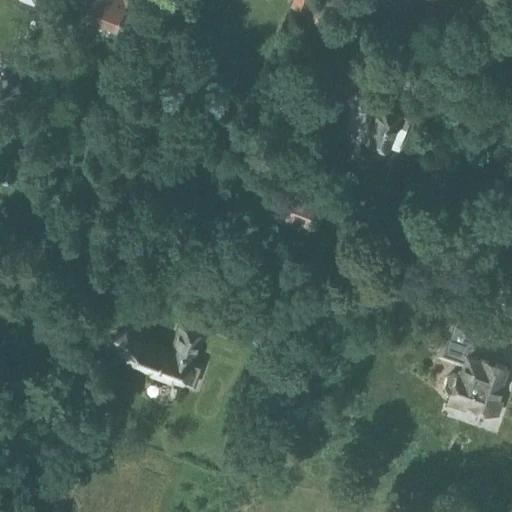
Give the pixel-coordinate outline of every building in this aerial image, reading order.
[(63,0),(56,21),(74,28),(81,11),(115,25),(124,0),(133,0),(137,2),(137,0),(63,0)] [(317,0),(311,17),(311,18),(327,24),(335,0),(317,0)] [(335,61),(329,78),(351,84),(356,68),(335,61)] [(403,114),(379,105),(366,139),(391,148),(394,140),(402,143),(407,129),(405,128),(409,117),(403,115),(403,114)] [(327,109),(320,130),(340,138),(347,117),(327,109)] [(274,184),(264,210),(313,229),(324,203),(274,184)] [(511,258),(504,257),(500,278),(511,280),(511,258)] [(454,308),(439,354),(463,362),(460,371),(458,370),(457,374),(453,373),(447,377),(444,384),(448,391),(451,392),(450,398),(497,414),(500,405),(504,393),(498,391),(507,366),(467,353),(469,347),(472,346),(482,318),(454,308)] [(172,351),(142,340),(129,322),(109,338),(127,361),(183,381),(200,333),(182,326),(172,351)]
